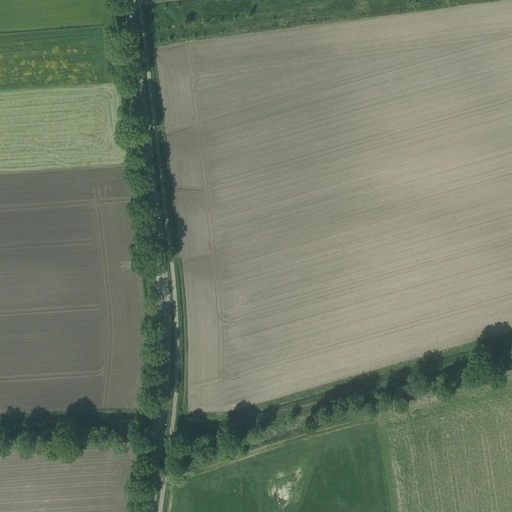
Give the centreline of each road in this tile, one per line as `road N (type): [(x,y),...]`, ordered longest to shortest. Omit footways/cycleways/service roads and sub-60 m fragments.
road 1 (unclassified): [(147,511),(167,347),(126,0)]
road 2 (track): [(171,431),(115,423),(0,429)]
